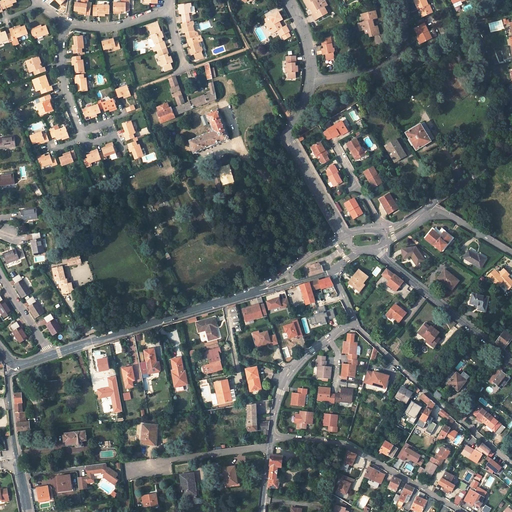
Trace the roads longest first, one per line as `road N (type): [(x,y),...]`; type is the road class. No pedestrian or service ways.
road 1 (residential): [(354,320),(511,465)]
road 2 (residential): [(463,511),(345,443),(270,437)]
road 3 (unclassified): [(49,355),(223,301)]
road 4 (residential): [(511,360),(378,247)]
road 5 (residential): [(310,78),(344,77),(395,56),(405,32),(404,0)]
road 6 (residential): [(269,446),(127,464)]
road 7 (residential): [(319,189),(290,140),(310,78)]
road 8 (unclassified): [(329,339),(287,374),(270,437)]
